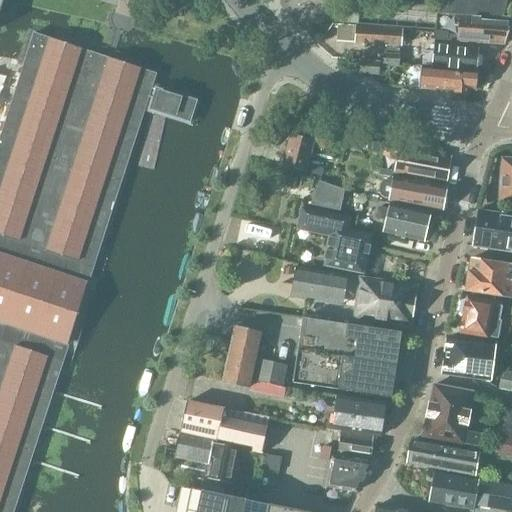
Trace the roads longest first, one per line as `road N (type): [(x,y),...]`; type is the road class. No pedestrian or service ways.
road 1 (residential): [(149,511),(145,468),(278,39)]
road 2 (residential): [(375,480),(402,423),(488,126)]
road 3 (residential): [(488,126),(351,97),(278,39)]
